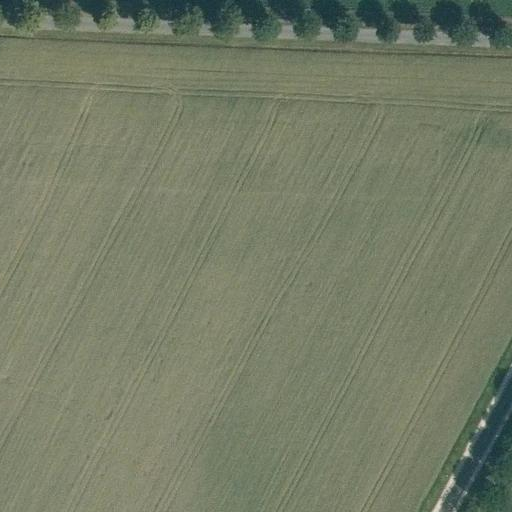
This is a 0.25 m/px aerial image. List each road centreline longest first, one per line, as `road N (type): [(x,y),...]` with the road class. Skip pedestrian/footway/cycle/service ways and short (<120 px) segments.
road 1 (track): [(511,42),(0,23)]
road 2 (tertiary): [(445,511),(511,388)]
